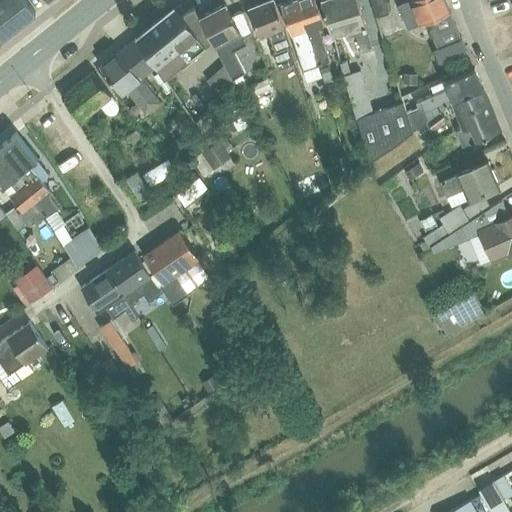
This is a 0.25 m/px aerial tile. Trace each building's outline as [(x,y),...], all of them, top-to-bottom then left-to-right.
[(0,0),(0,42),(35,15),(23,0),(0,0)] [(275,54),(289,48),(273,0),(248,10),(260,40),(268,36),(275,54)] [(324,26),(314,0),(299,0),(297,1),(320,66),(329,63),(318,28),(324,26)] [(361,52),(372,48),(357,0),(325,0),(321,1),(330,37),(348,31),(350,37),(356,35),(361,52)] [(387,0),(370,0),(375,18),(388,14),(387,0)] [(438,50),(462,40),(444,0),(414,0),(398,7),(407,31),(431,21),(434,29),(430,31),(438,50)] [(303,71),(320,66),(297,1),(281,6),(303,71)] [(243,12),(232,17),(225,5),(200,19),(226,65),(233,79),(244,73),(233,52),(245,45),(242,39),(253,34),(243,12)] [(199,51),(203,49),(180,7),(161,21),(190,64),(202,55),(199,51)] [(190,64),(161,21),(160,20),(137,39),(156,68),(161,74),(165,80),(179,68),(182,71),(190,64)] [(141,79),(156,68),(137,39),(100,68),(123,97),(127,94),(146,117),(161,105),(141,79)] [(347,62),(341,64),(369,162),(413,132),(400,104),(373,113),(360,72),(350,74),(347,62)] [(233,79),(226,65),(207,82),(219,103),(237,86),(233,79)] [(440,112),(450,103),(483,89),(474,70),(431,89),(434,96),(416,103),(418,108),(407,113),(414,133),(418,131),(419,134),(422,133),(431,128),(427,122),(440,112)] [(118,109),(117,105),(93,74),(63,98),(82,122),(100,108),(105,115),(109,117),(112,118),(115,116),(117,115),(118,111),(118,109)] [(165,80),(161,74),(154,78),(159,87),(160,86),(165,94),(171,89),(165,80)] [(404,75),(403,86),(417,87),(417,76),(404,75)] [(267,80),(247,89),(252,98),(271,90),(267,80)] [(464,146),(501,130),(483,89),(450,103),(461,127),(456,130),(464,146)] [(448,122),(440,112),(427,122),(431,128),(422,133),(431,144),(439,138),(434,132),(448,122)] [(191,124),(183,115),(170,127),(178,136),(191,124)] [(144,144),(136,132),(127,138),(134,150),(144,144)] [(29,169),(37,163),(16,136),(0,149),(0,151),(43,211),(49,219),(58,211),(48,198),(51,196),(29,169)] [(219,142),(192,161),(204,178),(231,159),(228,155),(234,151),(227,141),(221,145),(219,142)] [(43,211),(0,151),(0,187),(20,213),(17,216),(13,209),(6,215),(17,232),(31,221),(36,228),(45,221),(40,214),(43,211)] [(177,173),(169,160),(143,176),(151,189),(177,173)] [(468,200),(499,186),(488,161),(440,181),(452,206),(468,199),(468,200)] [(402,172),(381,179),(389,203),(410,196),(402,172)] [(84,173),(67,179),(69,188),(87,183),(84,173)] [(151,196),(137,174),(126,181),(140,202),(151,196)] [(200,178),(177,195),(185,207),(208,190),(200,178)] [(443,224),(423,236),(426,241),(420,245),(424,251),(431,246),(491,207),(483,196),(463,209),(460,204),(439,218),(443,224)] [(508,255),(511,252),(511,215),(510,217),(502,199),(491,207),(431,246),(434,252),(469,237),(480,263),(490,259),(491,261),(507,253),(508,255)] [(438,225),(432,214),(420,220),(426,231),(438,225)] [(102,247),(89,227),(63,246),(76,265),(102,247)] [(174,304),(211,276),(198,260),(201,259),(180,231),(144,256),(152,268),(148,270),(151,274),(150,275),(157,284),(159,283),(164,291),(174,304)] [(151,274),(148,270),(135,250),(108,269),(129,301),(144,292),(149,300),(164,291),(159,283),(157,284),(150,275),(151,274)] [(51,286),(37,265),(14,279),(30,302),(51,286)] [(138,316),(129,301),(108,269),(82,287),(97,312),(106,306),(113,318),(126,309),(132,319),(138,316)] [(486,311),(475,291),(436,314),(448,333),(486,311)] [(135,350),(132,352),(111,320),(101,327),(127,368),(140,359),(135,350)] [(37,356),(48,348),(29,321),(0,342),(0,361),(0,362),(0,361),(0,378),(7,388),(33,371),(27,362),(31,360),(33,364),(39,360),(37,356)] [(153,324),(147,329),(160,350),(167,346),(153,324)] [(115,362),(104,368),(111,380),(122,374),(115,362)] [(215,373),(201,382),(207,392),(221,384),(215,373)] [(75,419),(63,399),(51,406),(63,426),(75,419)] [(503,475),(479,490),(491,511),(510,511),(503,499),(511,493),(511,491),(504,477),(503,475)] [(477,511),(470,499),(448,511),(477,511)]
